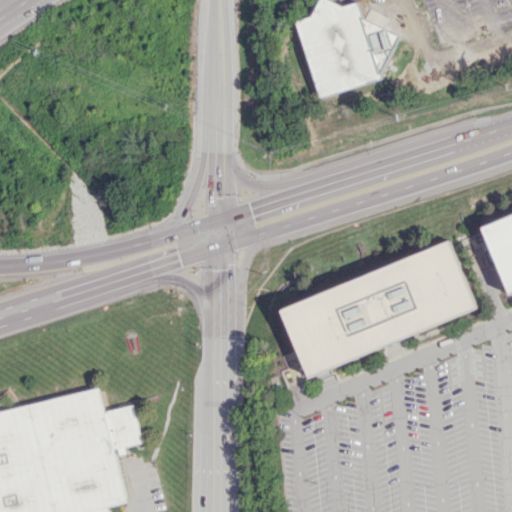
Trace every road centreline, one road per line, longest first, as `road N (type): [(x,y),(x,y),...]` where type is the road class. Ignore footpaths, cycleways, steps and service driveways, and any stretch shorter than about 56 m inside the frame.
road 1 (primary): [(218,246),(511,150)]
road 2 (primary): [(511,123),(218,218)]
road 3 (motorway): [(0,317),(218,246)]
road 4 (motorway): [(218,218),(94,254),(0,265)]
road 5 (tertiary): [(217,317),(213,511)]
road 6 (tertiary): [(218,155),(217,317)]
road 7 (tertiary): [(218,0),(218,143)]
